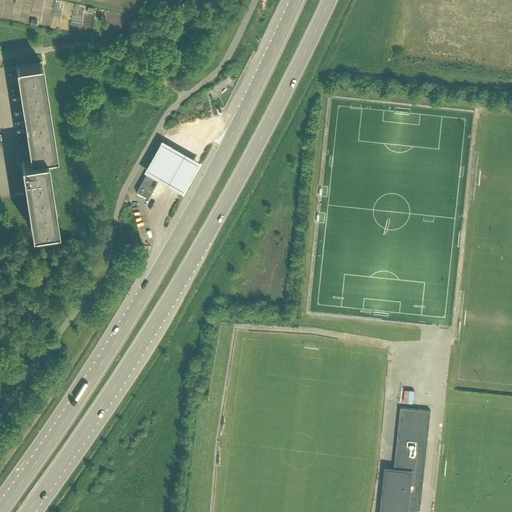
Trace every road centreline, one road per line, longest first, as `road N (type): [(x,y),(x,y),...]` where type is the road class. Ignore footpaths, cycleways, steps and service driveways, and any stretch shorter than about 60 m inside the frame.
road 1 (primary): [(27,511),(187,269),(330,0)]
road 2 (primary): [(296,0),(159,266),(0,511)]
